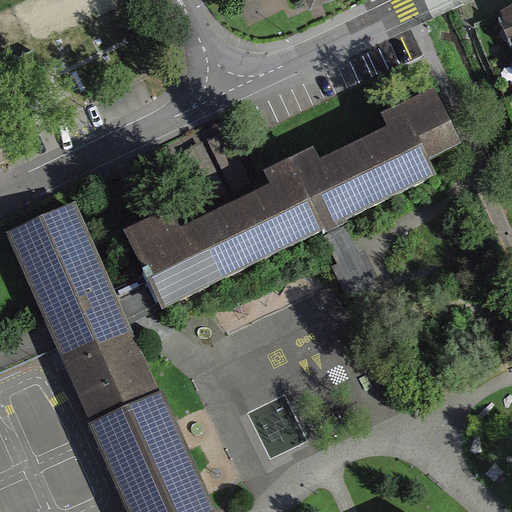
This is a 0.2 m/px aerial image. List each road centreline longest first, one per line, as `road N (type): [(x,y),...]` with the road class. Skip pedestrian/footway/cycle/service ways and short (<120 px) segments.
road 1 (residential): [(0,194),(224,93)]
road 2 (residential): [(224,93),(419,0)]
